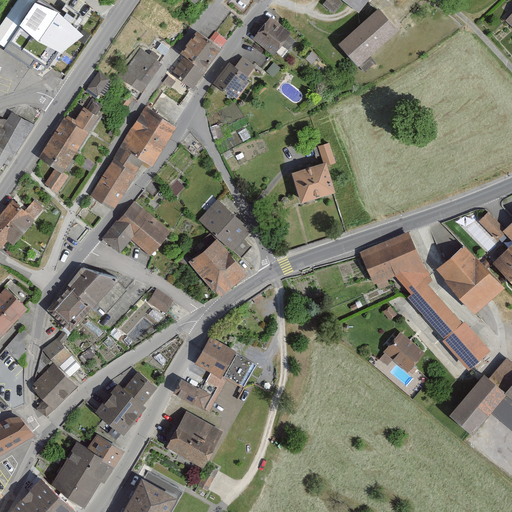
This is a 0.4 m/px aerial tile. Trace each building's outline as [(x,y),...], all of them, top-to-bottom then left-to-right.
[(15,0),(0,27),(0,41),(7,45),(31,0),(15,0)] [(307,0),(309,1),(309,0),(342,0),(359,13),(368,0),(307,0)] [(343,3),(339,0),(326,0),(322,5),(334,14),(343,3)] [(19,31),(38,46),(61,59),(84,41),(58,17),(35,8),(19,31)] [(379,9),(339,45),(359,67),(399,31),(379,9)] [(270,15),(254,36),(274,52),(276,49),(283,55),(296,39),(288,33),(290,31),(270,15)] [(221,49),(197,31),(168,70),(192,87),(221,49)] [(9,41),(6,48),(33,62),(37,55),(9,41)] [(121,76),(142,90),(161,62),(141,48),(121,76)] [(306,58),(312,63),(318,56),(312,51),(306,58)] [(229,63),(213,84),(232,98),(234,97),(237,99),(249,83),(247,81),(250,77),(248,76),(256,66),(242,56),(235,67),(229,63)] [(98,93),(109,76),(99,69),(88,86),(98,93)] [(68,115),(89,131),(98,113),(93,110),(80,102),(68,115)] [(146,108),(120,141),(144,159),(153,165),(174,127),(146,108)] [(10,112),(0,129),(0,169),(3,168),(33,124),(10,112)] [(53,135),(74,152),(89,131),(68,115),(53,135)] [(53,135),(38,156),(61,172),(74,152),(53,135)] [(330,140),(318,144),(322,159),(326,158),(328,163),(336,161),(330,140)] [(120,141),(110,158),(133,174),(144,159),(120,141)] [(110,158),(99,175),(122,192),(133,174),(110,158)] [(322,159),(292,168),(301,199),(335,190),(328,163),(326,158),(322,159)] [(99,175),(88,192),(113,208),(122,192),(99,175)] [(168,190),(175,196),(184,185),(177,179),(168,190)] [(219,199),(201,220),(233,247),(251,226),(219,199)] [(132,200),(103,237),(120,250),(131,237),(150,252),(169,229),(132,200)] [(15,201),(0,218),(0,225),(11,238),(32,225),(15,201)] [(479,219),(497,238),(506,229),(503,226),(504,225),(488,209),(479,219)] [(511,217),(504,225),(503,226),(506,229),(511,235),(511,239),(494,257),(511,275),(511,217)] [(0,225),(0,248),(11,238),(0,225)] [(409,230),(361,251),(375,280),(396,272),(412,289),(409,292),(469,365),(490,346),(465,317),(462,319),(427,280),(432,277),(409,230)] [(246,271),(218,235),(190,258),(219,293),(246,271)] [(235,249),(241,254),(250,243),(245,238),(235,249)] [(465,240),(437,266),(476,308),(504,282),(465,240)] [(81,265),(64,284),(86,305),(120,275),(81,265)] [(64,284),(46,308),(65,328),(86,305),(64,284)] [(0,332),(25,309),(4,287),(0,290),(0,332)] [(173,302),(153,288),(143,302),(163,316),(173,302)] [(253,298),(257,304),(264,299),(260,293),(253,298)] [(389,317),(396,313),(391,305),(384,309),(389,317)] [(400,329),(383,349),(406,369),(423,349),(400,329)] [(55,335),(42,348),(55,362),(68,349),(55,335)] [(208,336),(195,363),(244,387),(257,360),(208,336)] [(511,359),(506,355),(490,374),(484,369),(449,412),(472,431),(490,410),(511,427),(511,359)] [(78,387),(49,364),(34,377),(41,399),(34,407),(45,418),(78,387)] [(137,367),(124,384),(144,400),(157,383),(137,367)] [(182,378),(174,392),(202,407),(209,393),(182,378)] [(118,379),(95,408),(106,416),(122,428),(144,400),(124,384),(118,379)] [(221,431),(185,411),(168,441),(204,461),(221,431)] [(9,418),(0,422),(0,456),(35,436),(20,417),(9,418)] [(77,442),(52,485),(84,509),(101,482),(104,484),(125,452),(97,434),(87,448),(77,442)] [(198,484),(207,489),(219,468),(210,463),(198,484)] [(141,474),(120,511),(166,511),(176,494),(141,474)] [(9,511),(75,511),(42,479),(9,511)]
